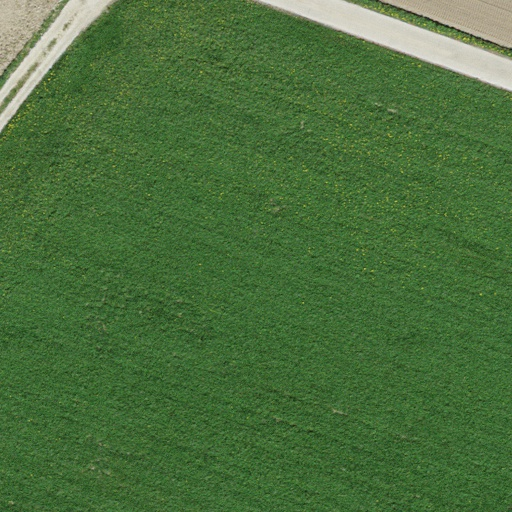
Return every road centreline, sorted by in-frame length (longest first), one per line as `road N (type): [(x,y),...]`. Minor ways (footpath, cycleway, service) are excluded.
road 1 (track): [(511,88),(270,0)]
road 2 (track): [(0,136),(107,0)]
